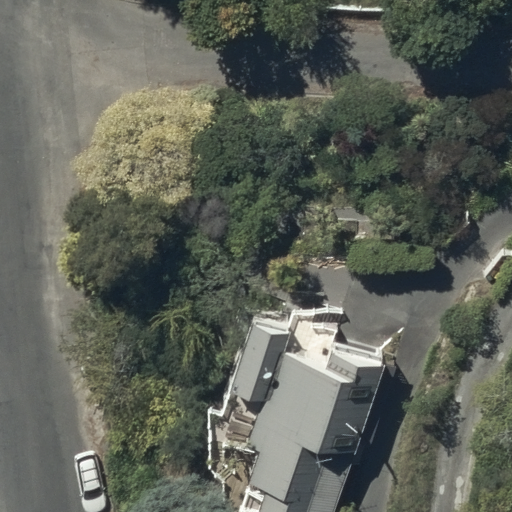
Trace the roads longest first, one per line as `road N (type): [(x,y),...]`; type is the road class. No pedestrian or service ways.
road 1 (residential): [(511,70),(135,46),(0,60)]
road 2 (residential): [(45,511),(0,129)]
